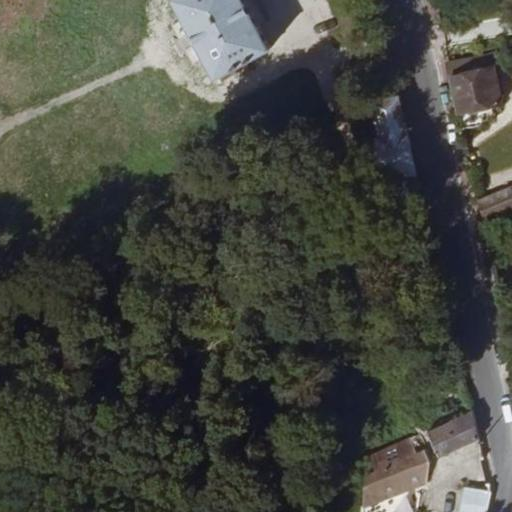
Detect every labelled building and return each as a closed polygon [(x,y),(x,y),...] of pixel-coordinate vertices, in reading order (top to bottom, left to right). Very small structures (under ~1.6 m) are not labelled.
[(284,37),(261,0),(185,0),(229,72),(284,37)] [(509,96),(497,42),(453,52),(464,106),(509,96)] [(430,195),(409,86),(381,92),(388,126),(384,127),(392,171),(396,170),(404,205),(430,195)] [(291,152),(279,156),(283,162),(290,181),(301,177),(291,152)] [(488,211),(511,204),(511,183),(484,191),(488,211)] [(311,241),(342,229),(338,215),(306,226),(311,241)] [(477,431),(471,405),(427,424),(439,449),(477,431)] [(372,451),(377,463),(407,450),(402,437),(372,451)] [(363,498),(425,475),(428,441),(407,450),(377,463),(367,467),(363,498)] [(352,459),(321,473),(329,490),(360,476),(352,459)] [(473,469),(471,481),(488,483),(485,470),(473,469)] [(313,475),(252,504),(280,511),(283,511),(320,492),(313,475)] [(471,481),(463,479),(458,502),(483,508),(488,485),(488,483),(471,481)] [(340,490),(321,500),(324,507),(343,498),(340,490)]
